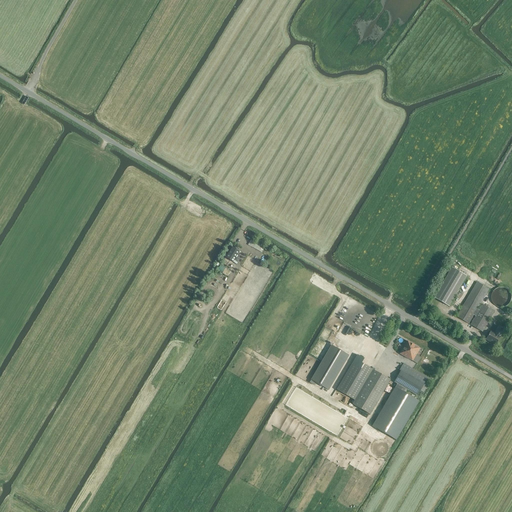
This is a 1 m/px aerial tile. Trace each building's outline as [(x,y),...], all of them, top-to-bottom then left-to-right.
[(233,262),(240,251),(233,247),(226,258),(233,262)] [(449,306),(467,276),(452,267),(434,298),(449,306)] [(225,285),(227,280),(215,272),(212,277),(225,285)] [(469,324),(489,289),(477,282),(457,316),(469,324)] [(511,296),(511,294),(510,292),(509,290),(508,289),(507,288),(505,287),(503,286),(501,286),(499,286),(497,287),(495,288),(493,289),(492,290),(491,292),(491,294),(491,296),(491,298),(492,300),(493,302),(494,304),(495,305),(497,306),(499,306),(501,306),(503,306),(505,306),(507,305),(508,303),(509,302),(510,300),(511,299),(511,296)] [(483,332),(495,311),(483,304),(471,324),(483,332)] [(503,331),(497,328),(494,333),(491,331),(486,339),(496,345),(503,331)] [(416,355),(420,349),(407,341),(400,354),(409,359),(416,363),(420,357),(416,355)] [(313,377),(311,380),(329,391),(349,356),(332,345),(313,377)] [(370,414),(390,380),(355,359),(337,390),(355,400),(353,404),(370,414)] [(401,371),(394,382),(397,384),(408,390),(418,396),(420,392),(423,394),(431,380),(409,367),(407,368),(402,365),(400,370),(401,371)] [(397,384),(372,426),(374,427),(380,430),(396,440),(419,401),(406,393),(408,390),(397,384)]
